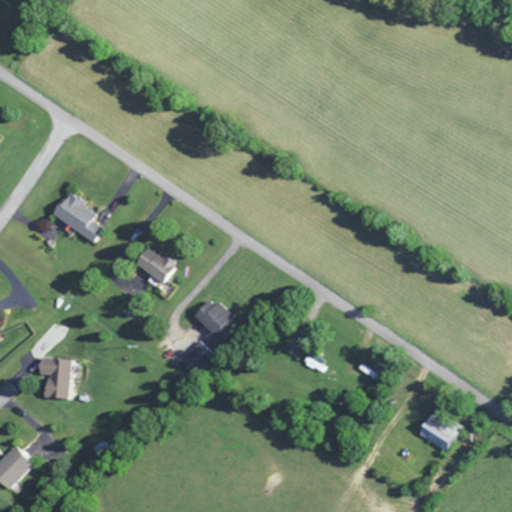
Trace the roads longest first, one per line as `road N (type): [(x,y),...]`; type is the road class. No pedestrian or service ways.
road 1 (residential): [(511,419),(0,73)]
road 2 (residential): [(70,120),(0,222)]
